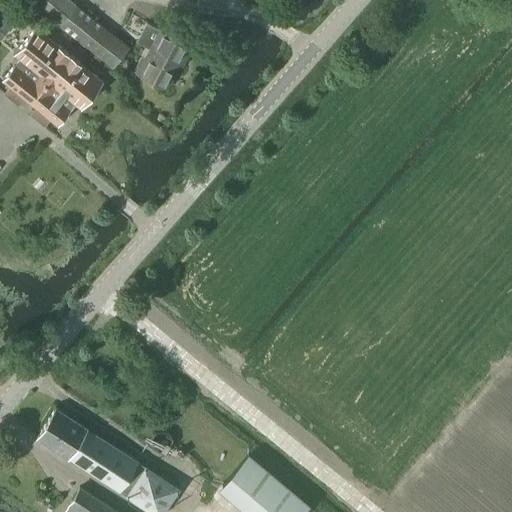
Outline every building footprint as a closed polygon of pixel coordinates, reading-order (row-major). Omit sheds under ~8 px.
[(112,67),(127,48),(67,0),(26,0),(86,48),(112,67)] [(29,102),(67,54),(34,28),(13,54),(18,58),(1,79),(8,85),(2,93),(17,105),(23,97),(29,102)] [(164,86),(188,46),(158,28),(134,69),(164,86)] [(67,54),(29,102),(34,106),(27,115),(42,127),(49,118),(56,124),(73,103),(79,107),(100,81),(67,54)] [(151,511),(160,511),(176,488),(56,410),(38,438),(151,511)] [(245,511),(302,511),(309,504),(248,453),(218,489),(245,511)] [(115,511),(79,488),(68,505),(72,507),(79,511),(115,511)]
